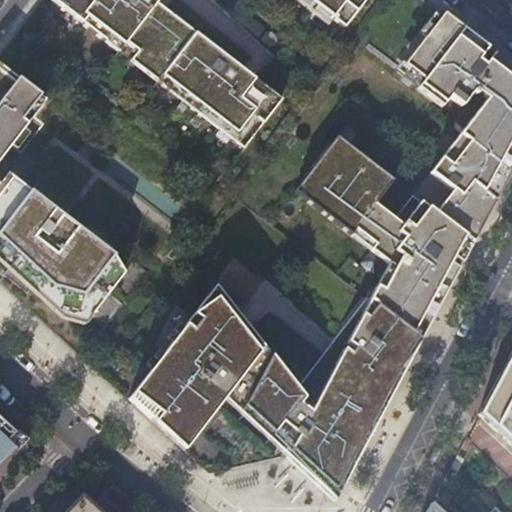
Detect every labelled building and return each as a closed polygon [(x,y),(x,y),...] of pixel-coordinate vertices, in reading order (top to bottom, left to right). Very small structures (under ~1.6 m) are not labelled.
[(49,0),(104,42),(108,36),(122,47),(126,43),(138,52),(134,56),(150,68),(145,74),(243,149),(281,101),(167,13),(164,17),(152,8),(158,0),(49,0)] [(306,0),(343,28),(364,0),(306,0)] [(367,299),(419,339),(474,237),(511,165),(511,68),(441,14),(401,65),(421,80),(415,87),(439,107),(447,97),(459,107),(471,92),(474,94),(475,92),(484,99),(427,173),(450,190),(433,213),(411,195),(392,219),(373,204),(391,180),(334,136),(292,191),(393,268),(381,290),(374,287),(367,299)] [(0,252),(65,312),(81,317),(85,310),(92,315),(123,273),(112,256),(7,175),(0,183),(0,158),(44,101),(0,67),(0,252)] [(285,456),(333,500),(338,490),(415,348),(419,339),(367,299),(364,298),(295,389),(237,314),(250,298),(223,276),(127,400),(177,445),(222,388),(272,432),(267,439),(285,456)] [(511,511),(511,349),(477,416),(491,430),(511,448),(511,511),(439,511),(430,504),(425,511),(511,511)] [(0,462),(21,441),(0,420),(0,462)] [(101,511),(82,494),(63,511),(101,511)]
